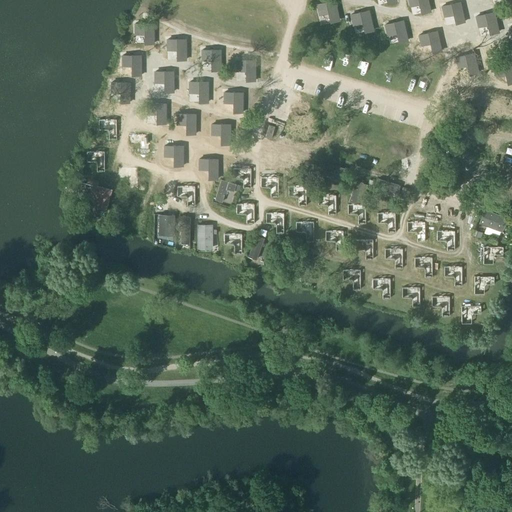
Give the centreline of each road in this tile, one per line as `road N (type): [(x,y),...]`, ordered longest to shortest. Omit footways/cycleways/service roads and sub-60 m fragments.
road 1 (unknown): [(0,313),(117,369),(267,355),(341,366),(447,404),(511,397)]
road 2 (track): [(298,0),(254,150),(258,202),(398,238),(415,196)]
road 3 (track): [(258,202),(254,226),(222,221),(203,208),(199,177),(121,153)]
road 4 (track): [(278,69),(420,112)]
road 5 (track): [(345,0),(415,21),(437,19),(456,39)]
